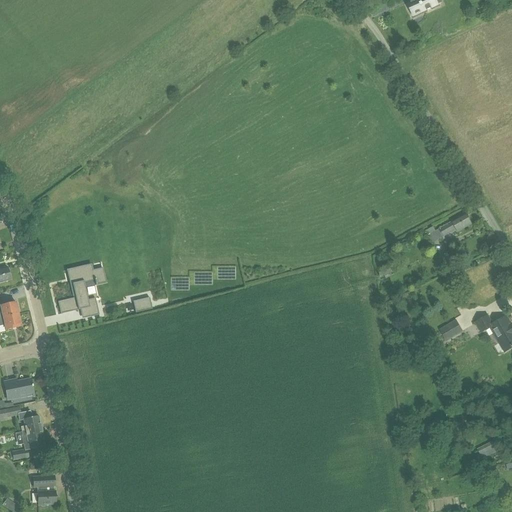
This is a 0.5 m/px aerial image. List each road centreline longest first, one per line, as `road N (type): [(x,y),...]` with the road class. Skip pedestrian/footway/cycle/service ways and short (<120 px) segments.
road 1 (residential): [(511,256),(382,41),(348,0)]
road 2 (residential): [(45,346),(77,511)]
road 3 (residential): [(0,193),(17,229),(45,346)]
